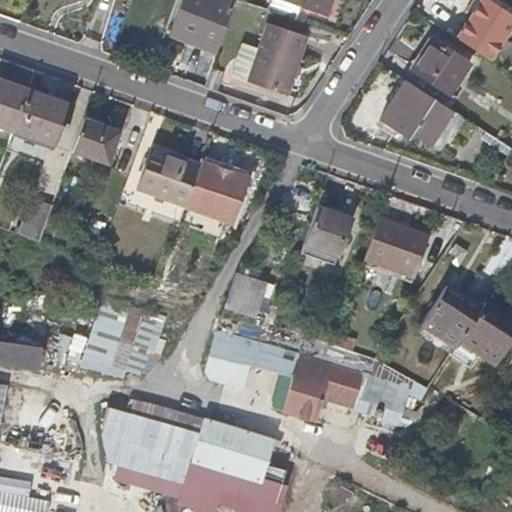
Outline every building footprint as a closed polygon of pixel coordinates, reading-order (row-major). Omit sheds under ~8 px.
[(217,48),(233,1),(231,0),(182,0),(178,11),(169,37),(196,46),(197,41),(217,48)] [(270,0),(267,11),(293,20),(298,6),(325,16),(330,0),(270,0)] [(502,38),(511,23),(511,17),(484,0),(478,0),(462,25),(453,39),(487,61),(502,38)] [(283,95),(295,62),(305,36),(267,22),(261,38),(245,81),(283,95)] [(217,48),(197,41),(196,46),(215,53),(217,48)] [(445,96),(466,65),(428,42),(408,71),(445,96)] [(0,86),(9,90),(11,82),(8,82),(0,78),(0,86)] [(428,142),(450,111),(425,94),(406,81),(395,97),(380,119),(408,137),(412,131),(428,142)] [(15,121),(27,88),(11,82),(9,90),(0,86),(0,125),(11,129),(15,121)] [(68,110),(43,101),(45,94),(43,93),(27,88),(15,121),(11,129),(24,133),(53,143),(59,125),(63,126),(68,110)] [(68,110),(71,103),(45,94),(43,101),(68,110)] [(104,162),(115,130),(80,118),(69,150),(104,162)] [(183,202),(195,169),(197,163),(150,148),(137,187),(183,202)] [(38,240),(50,206),(29,198),(17,233),(18,233),(38,240)] [(350,214),(316,202),(315,207),(348,219),(350,214)] [(341,238),(348,219),(315,207),(313,212),(302,243),(335,255),(341,238)] [(207,263),(223,217),(194,208),(179,254),(207,263)] [(413,278),(427,235),(377,217),(362,259),(413,278)] [(253,317),(264,280),(234,271),(223,307),(253,317)] [(458,338),(477,310),(461,299),(444,287),(420,323),(453,346),(454,345),(458,338)] [(480,305),(465,294),(461,299),(477,310),(480,305)] [(503,311),(485,299),(482,303),(501,315),(503,311)] [(126,364),(145,308),(131,303),(119,337),(110,359),(126,364)] [(494,363),(511,335),(511,322),(501,315),(482,303),(480,305),(477,310),(458,338),(479,353),(494,363)] [(453,346),(420,323),(415,330),(449,352),(453,346)] [(254,364),(260,344),(233,337),(214,331),(208,354),(238,362),(254,366),(254,364)] [(0,358),(38,365),(41,343),(0,336),(0,358)] [(479,353),(458,338),(454,345),(474,359),(479,353)] [(324,388),(331,364),(320,360),(284,349),(260,342),(260,344),(254,364),(292,375),(282,410),(314,420),(318,405),(325,408),(331,390),(324,388)] [(146,372),(157,355),(144,351),(136,368),(146,372)] [(231,384),(238,362),(208,354),(203,369),(205,373),(208,377),(214,379),(231,384)] [(353,397),(361,371),(332,361),(331,364),(324,388),(331,390),(353,397)] [(400,411),(408,385),(387,379),(361,371),(353,397),(400,411)] [(157,423),(162,407),(125,395),(120,411),(157,423)] [(321,423),(325,408),(318,405),(314,420),(321,423)] [(201,419),(175,411),(162,407),(157,423),(196,435),(201,419)] [(270,445),(271,439),(249,432),(221,423),(202,417),(201,419),(196,435),(188,460),(208,466),(244,477),(259,481),(264,465),(270,445)] [(276,447),(278,441),(271,439),(270,445),(276,447)] [(256,490),(259,481),(244,477),(208,466),(188,460),(182,479),(180,487),(198,493),(251,508),(256,490)] [(276,486),(280,470),(264,465),(259,481),(276,486)] [(268,511),(274,492),(276,486),(259,481),(256,490),(251,508),(264,511),(268,511)] [(194,507),(198,493),(180,487),(176,502),(194,507)]
